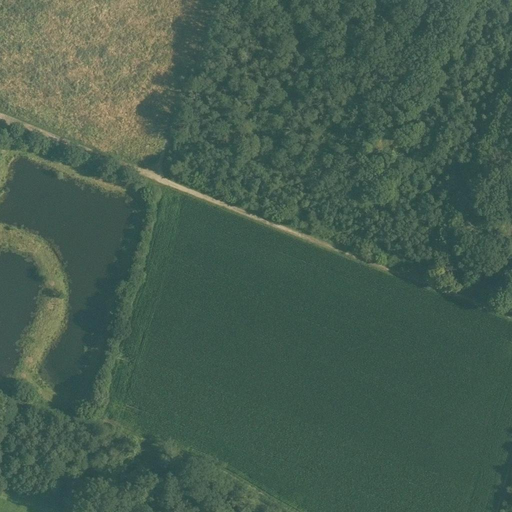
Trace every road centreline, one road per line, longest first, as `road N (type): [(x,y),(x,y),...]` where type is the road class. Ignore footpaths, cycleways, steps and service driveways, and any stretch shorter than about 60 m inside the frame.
road 1 (track): [(511,316),(152,177)]
road 2 (track): [(221,0),(152,177)]
road 3 (track): [(152,177),(0,120)]
